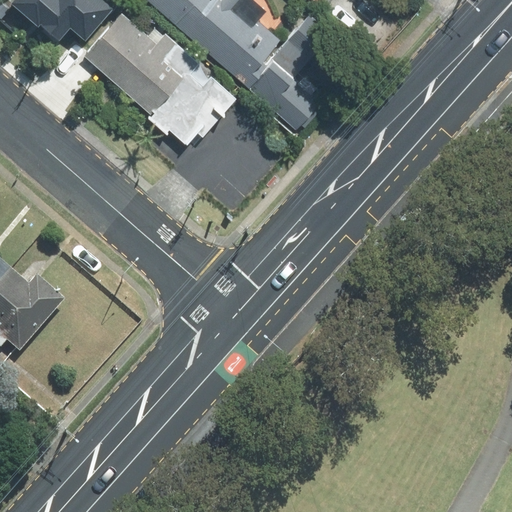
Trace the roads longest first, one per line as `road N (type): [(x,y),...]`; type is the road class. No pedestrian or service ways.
road 1 (secondary): [(232,308),(489,27)]
road 2 (residential): [(0,109),(232,308)]
road 3 (secondary): [(53,511),(232,308)]
